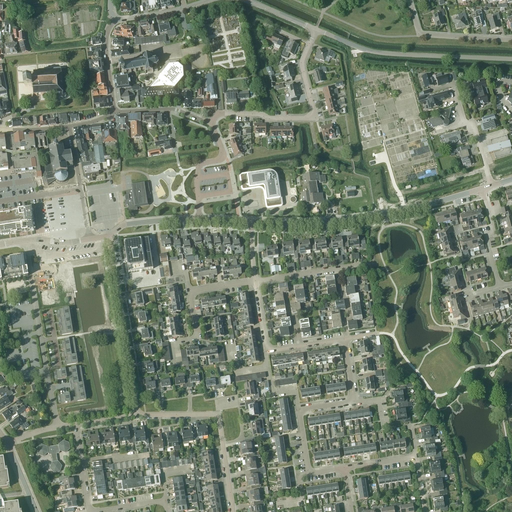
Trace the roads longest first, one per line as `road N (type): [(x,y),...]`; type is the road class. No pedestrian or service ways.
road 1 (tertiary): [(252,221),(375,215),(482,189)]
road 2 (unclassified): [(511,59),(372,51),(315,29)]
road 3 (residential): [(137,414),(109,236)]
road 4 (residential): [(212,122),(218,114),(311,116),(301,63),(309,43)]
road 5 (residential): [(511,38),(420,35),(409,0)]
